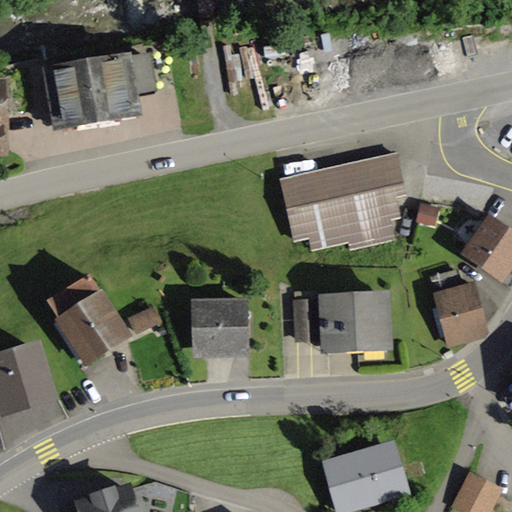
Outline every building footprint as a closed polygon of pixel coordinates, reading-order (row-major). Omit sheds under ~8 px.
[(148,58),(46,75),(55,124),(137,111),(135,96),(155,93),(148,58)] [(397,155),(282,180),(286,198),(297,195),(301,215),(290,217),(295,241),(309,238),(312,250),(349,242),(350,249),(394,239),(390,219),(400,217),(396,197),(406,195),(397,155)] [(469,253),(468,254),(502,276),(511,261),(511,238),(490,223),(478,240),(471,235),(462,248),(469,253)] [(457,272),(431,279),(450,345),(485,335),(483,327),(484,327),(473,285),(462,288),(457,272)] [(90,279),(49,303),(86,362),(126,338),(90,279)] [(383,297),(325,299),(327,347),(385,344),(383,297)] [(244,302),(194,303),(195,355),(246,355),(244,302)] [(318,339),(316,303),(295,304),(297,340),(318,339)] [(130,319),(136,333),(160,322),(153,308),(130,319)] [(38,351),(0,362),(0,394),(4,409),(51,395),(38,351)] [(391,446),(325,466),(338,511),(341,511),(405,493),(391,446)] [(485,511),(495,494),(471,481),(454,511),(485,511)] [(134,511),(127,490),(80,505),(81,507),(65,511),(134,511)]
